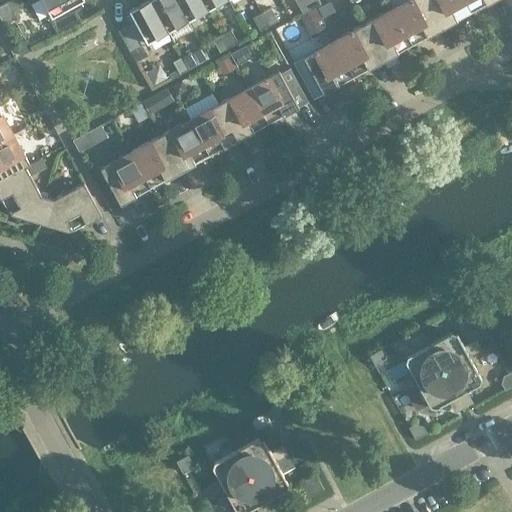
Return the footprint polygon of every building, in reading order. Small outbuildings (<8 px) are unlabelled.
[(42,0),(54,21),(82,6),(79,0),(42,0)] [(167,30),(150,0),(144,0),(146,5),(126,16),(141,44),(167,30)] [(187,19),(176,0),(150,0),(167,30),(187,19)] [(207,8),(202,0),(176,0),(187,19),(207,8)] [(222,0),(202,0),(207,8),(222,0)] [(311,8),(306,0),(294,0),(302,13),(311,8)] [(318,0),(306,0),(311,8),(314,7),(317,6),(320,4),(318,0)] [(326,0),(320,4),(317,6),(322,16),(335,8),(330,0),(326,0)] [(441,28),(425,0),(405,0),(392,8),(411,43),(425,35),(426,37),(441,28)] [(470,10),(463,0),(425,0),(441,28),(456,20),(455,18),(470,10)] [(493,0),(463,0),(470,10),(484,2),(485,4),(493,0)] [(7,1),(0,5),(0,16),(12,10),(7,1)] [(270,7),(261,12),(268,25),(277,20),(270,7)] [(302,13),(300,15),(306,26),(321,19),(314,7),(311,8),(302,13)] [(411,43),(392,8),(362,24),(382,61),(397,52),(396,50),(411,43)] [(17,19),(12,10),(0,16),(0,18),(4,26),(17,19)] [(268,25),(261,12),(252,17),(259,30),(268,25)] [(382,61),(362,24),(333,40),(352,75),(366,67),(367,69),(382,61)] [(230,29),(221,34),(228,47),(237,42),(230,29)] [(228,47),(221,34),(212,39),(219,52),(228,47)] [(352,75),(333,40),(302,56),(323,93),(338,85),(337,83),(352,75)] [(190,51),(181,56),(188,69),(197,64),(190,51)] [(230,55),(216,62),(222,72),(236,65),(230,55)] [(188,69),(181,56),(172,61),(179,74),(188,69)] [(278,70),(248,86),(267,121),(281,113),(282,115),(298,107),(278,70)] [(182,80),(171,85),(177,96),(184,92),(186,87),(182,80)] [(267,121),(248,86),(218,102),(239,139),(254,131),(252,129),(267,121)] [(153,95),(143,101),(150,115),(161,109),(153,95)] [(141,102),(130,108),(138,122),(149,116),(141,102)] [(239,139),(218,102),(189,118),(208,153),(222,145),(224,147),(239,139)] [(0,140),(13,133),(0,109),(0,140)] [(208,153),(189,118),(159,135),(180,172),(195,163),(193,161),(208,153)] [(87,132),(73,140),(79,152),(93,144),(87,132)] [(29,163),(13,133),(0,140),(0,178),(25,165),(25,166),(29,163)] [(180,172),(159,135),(130,151),(149,186),(163,178),(165,180),(180,172)] [(149,186),(130,151),(100,167),(120,204),(136,196),(134,193),(149,186)] [(32,162),(36,169),(44,165),(40,158),(32,162)] [(41,195),(25,166),(25,165),(0,178),(0,197),(0,198),(2,197),(11,213),(39,222),(47,196),(41,195)] [(53,198),(47,196),(39,222),(68,230),(84,221),(85,223),(101,214),(83,182),(53,198)] [(477,311),(470,299),(458,306),(462,313),(470,315),(477,311)] [(451,331),(428,343),(442,369),(468,355),(469,356),(481,349),(480,348),(477,350),(472,341),(463,346),(456,333),(451,331)] [(406,390),(417,384),(417,383),(442,369),(428,343),(423,333),(411,339),(417,350),(406,356),(404,361),(412,374),(403,379),(407,387),(404,389),(405,391),(406,390)] [(384,355),(380,348),(369,355),(375,367),(382,363),(384,355)] [(480,377),(469,356),(468,355),(442,369),(463,407),(464,407),(462,403),(470,399),(466,390),(479,383),(480,377)] [(406,390),(416,408),(427,402),(429,406),(434,407),(447,400),(452,409),(461,404),(462,408),(463,407),(442,369),(417,383),(417,384),(406,390)] [(511,385),(511,375),(510,371),(503,375),(500,383),(504,390),(511,385)] [(284,417),(277,405),(265,411),(269,418),(277,420),(284,417)] [(415,423),(408,427),(415,439),(426,432),(423,426),(415,423)] [(258,437),(235,449),(249,475),(275,461),(288,455),(287,453),(283,455),(279,447),(270,451),(263,438),(258,437)] [(249,475),(235,449),(213,461),(211,466),(219,480),(210,484),(214,493),(211,495),(212,496),(224,489),(249,475)] [(191,461),(187,454),(176,460),(182,472),(189,468),(191,461)] [(275,461),(249,475),(269,511),(270,511),(269,509),(277,504),(273,495),(286,488),(287,483),(281,472),(294,465),(288,455),(275,461)] [(269,511),(249,475),(224,489),(236,511),(238,511),(242,511),(254,505),(257,511),(263,511),(267,510),(268,511),(269,511)] [(323,489),(317,477),(310,481),(307,488),(311,495),(323,489)]
